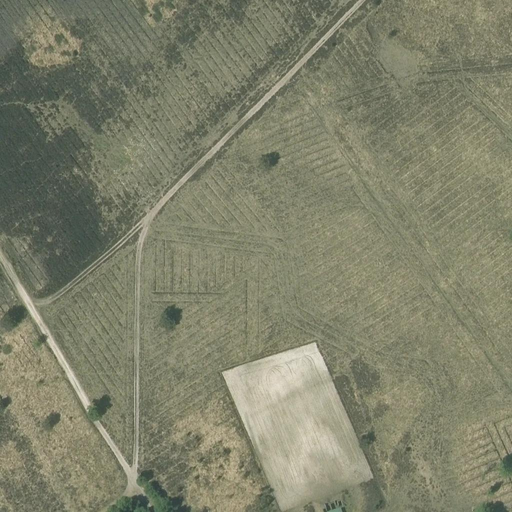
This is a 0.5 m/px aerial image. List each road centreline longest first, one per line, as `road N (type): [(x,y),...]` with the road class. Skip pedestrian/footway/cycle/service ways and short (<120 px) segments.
road 1 (track): [(33,313),(144,224),(360,0)]
road 2 (track): [(150,511),(0,258)]
road 3 (track): [(133,480),(133,302),(144,224)]
